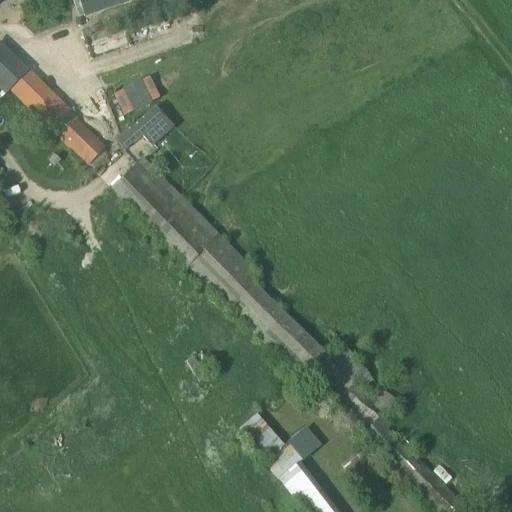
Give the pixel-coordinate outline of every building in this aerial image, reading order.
[(78,0),(84,17),(133,0),(78,0)] [(0,90),(5,96),(10,91),(86,167),(104,149),(0,45),(0,90)] [(156,108),(117,141),(125,151),(142,136),(151,147),(173,129),(156,108)] [(143,159),(110,192),(147,229),(228,311),(258,281),(261,277),(220,236),(219,236),(203,252),(163,213),(180,196),(143,159)] [(371,351),(382,362),(400,345),(388,334),(371,351)] [(255,416),(238,431),(291,497),(311,480),(299,464),(320,447),(305,429),(283,447),(255,416)]
